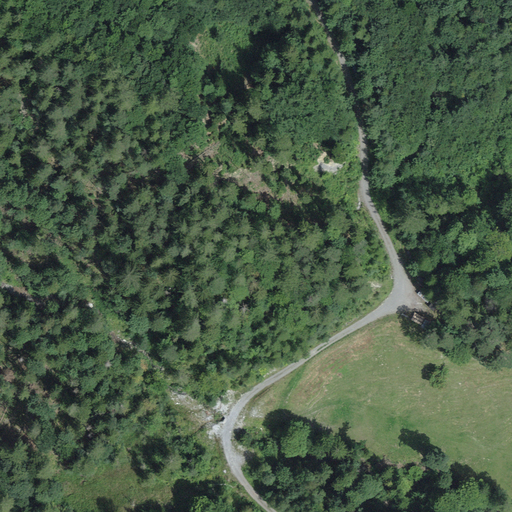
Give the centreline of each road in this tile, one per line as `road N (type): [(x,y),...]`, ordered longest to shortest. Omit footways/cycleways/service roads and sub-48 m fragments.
road 1 (track): [(399,266),(401,287),(388,308),(234,411),(227,440),(233,465),(272,511)]
road 2 (track): [(310,0),(335,42),(365,142),(361,190),(399,266)]
